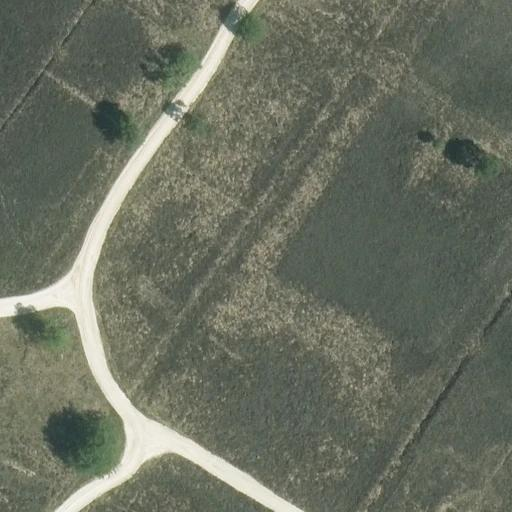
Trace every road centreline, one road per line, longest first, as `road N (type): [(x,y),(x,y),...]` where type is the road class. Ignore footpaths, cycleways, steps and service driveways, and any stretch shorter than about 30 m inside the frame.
road 1 (track): [(0,308),(70,291),(142,151),(250,0)]
road 2 (track): [(83,274),(95,368),(123,413),(286,511)]
road 3 (track): [(64,511),(130,459),(123,413)]
